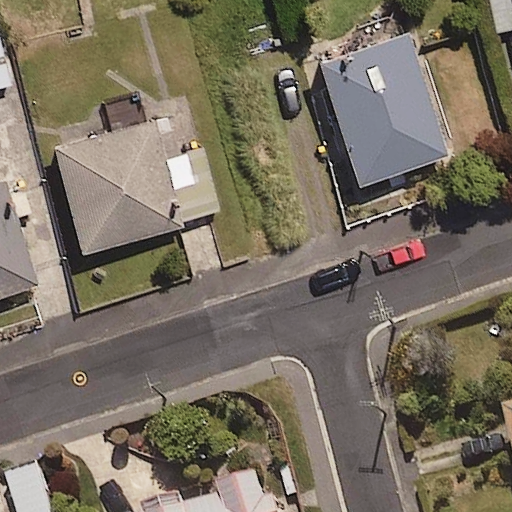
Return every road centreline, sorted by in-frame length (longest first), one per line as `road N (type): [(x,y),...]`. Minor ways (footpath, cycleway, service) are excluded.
road 1 (residential): [(0,406),(322,301)]
road 2 (residential): [(322,301),(376,511)]
road 3 (residential): [(322,301),(511,242)]
